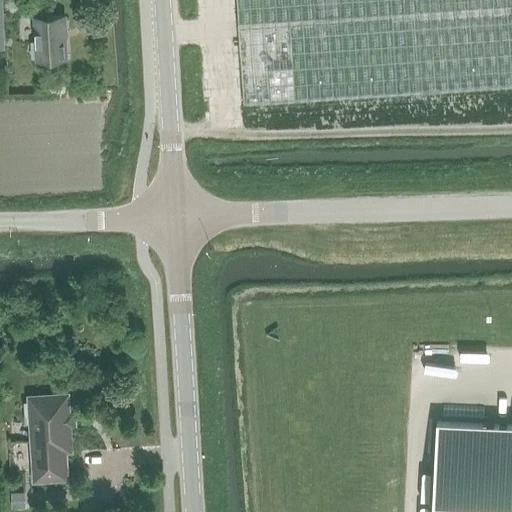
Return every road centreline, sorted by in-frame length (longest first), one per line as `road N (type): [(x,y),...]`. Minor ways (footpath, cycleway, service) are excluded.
road 1 (residential): [(511,207),(174,217)]
road 2 (unclassified): [(194,511),(174,217)]
road 3 (unclassified): [(174,217),(162,0)]
road 4 (unclassified): [(174,217),(0,222)]
